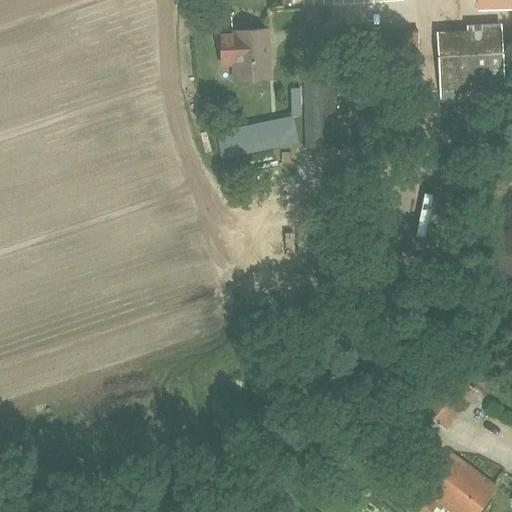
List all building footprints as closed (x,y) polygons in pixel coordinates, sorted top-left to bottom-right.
[(508,23),(443,25),(445,74),(460,74),(461,91),(511,89),(508,23)] [(267,28),(232,30),(217,31),(220,67),(233,66),(234,79),(269,77),(267,28)] [(356,32),(356,50),(421,50),(422,33),(356,32)] [(335,144),(333,80),(333,72),(303,73),(305,145),(335,144)] [(299,85),(290,85),(290,113),(300,112),(299,85)] [(215,131),(221,158),(298,142),(292,115),(215,131)] [(456,416),(475,391),(448,369),(418,407),(441,423),(450,411),(456,416)] [(440,510),(443,505),(451,511),(476,511),(496,486),(451,451),(422,489),(426,492),(438,501),(435,506),(440,510)]
